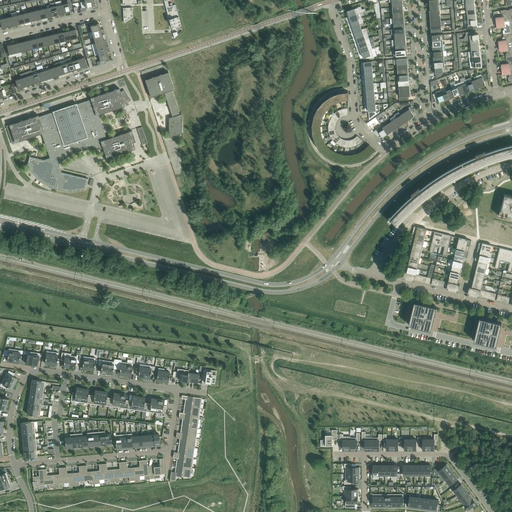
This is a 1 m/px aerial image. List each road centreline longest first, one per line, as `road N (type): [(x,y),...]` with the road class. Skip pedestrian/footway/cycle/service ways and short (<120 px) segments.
road 1 (tertiary): [(0,228),(269,292),(308,286),(339,263)]
road 2 (tertiary): [(333,258),(304,280),(269,285),(0,219)]
road 3 (tertiary): [(511,124),(417,166),(333,258)]
road 4 (tertiary): [(339,263),(422,173),(511,133)]
road 5 (residential): [(372,275),(433,203),(511,165)]
road 6 (residential): [(0,104),(117,65),(106,12)]
road 7 (residential): [(384,152),(354,118),(332,0)]
road 8 (residential): [(364,454),(446,454),(491,511)]
road 9 (residential): [(13,464),(166,450)]
road 10 (residential): [(178,389),(34,371)]
road 11 (residential): [(511,310),(372,275)]
road 12 (residential): [(425,124),(415,0)]
